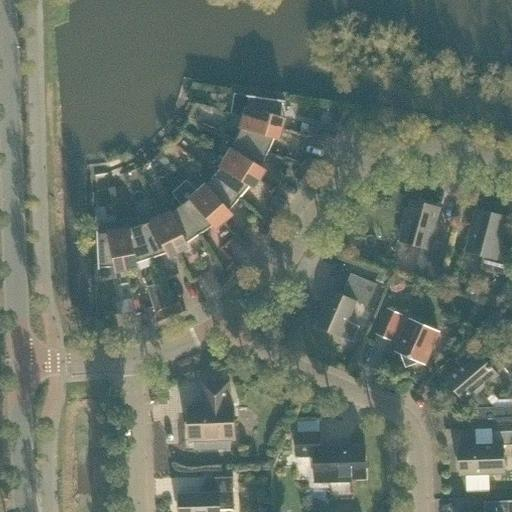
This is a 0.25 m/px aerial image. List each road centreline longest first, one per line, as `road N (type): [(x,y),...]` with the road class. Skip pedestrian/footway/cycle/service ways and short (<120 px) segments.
road 1 (tertiary): [(22,364),(4,0)]
road 2 (unclassified): [(511,164),(434,144),(376,159),(333,192),(267,285),(229,320)]
road 3 (residential): [(419,511),(416,443),(403,416),(248,347),(229,320)]
road 4 (residential): [(139,511),(132,358)]
road 5 (tertiary): [(23,511),(22,364)]
